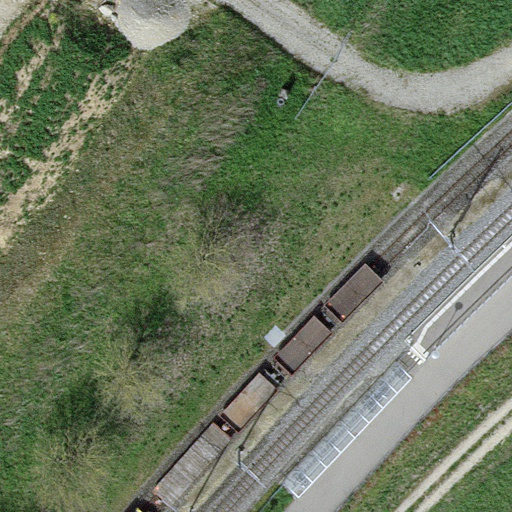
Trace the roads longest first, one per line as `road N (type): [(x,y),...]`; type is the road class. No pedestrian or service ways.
road 1 (residential): [(511,305),(307,511)]
road 2 (track): [(511,407),(403,511)]
